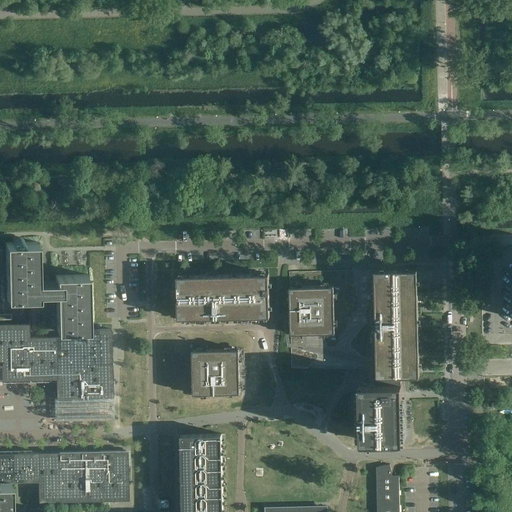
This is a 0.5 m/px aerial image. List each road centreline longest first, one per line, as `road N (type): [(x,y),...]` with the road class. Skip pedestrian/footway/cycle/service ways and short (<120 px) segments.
road 1 (residential): [(459,452),(454,253),(445,242),(284,244)]
road 2 (residential): [(0,435),(152,428)]
road 3 (residential): [(284,244),(149,248)]
